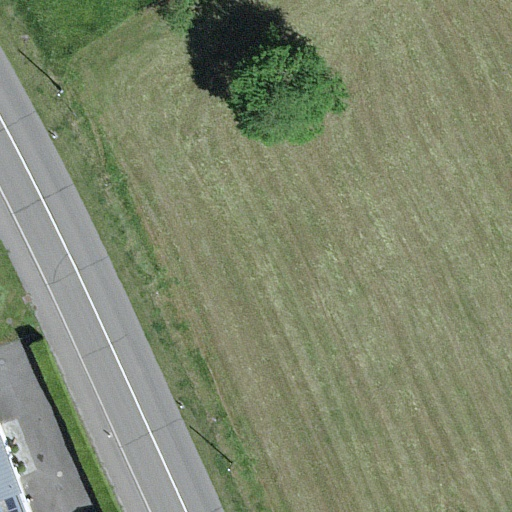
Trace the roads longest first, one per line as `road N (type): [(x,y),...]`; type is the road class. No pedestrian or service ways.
road 1 (primary): [(183,511),(0,117)]
road 2 (track): [(0,365),(18,358),(72,495)]
